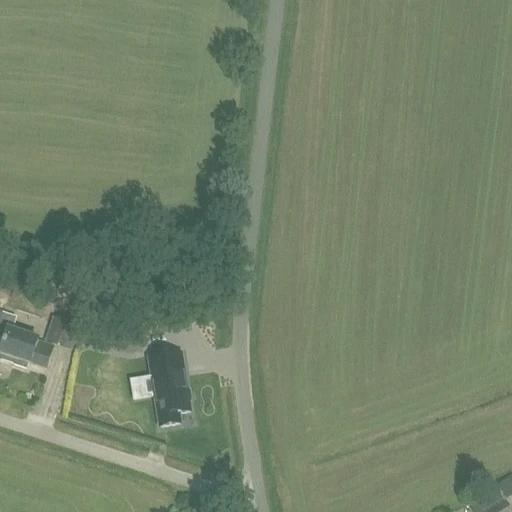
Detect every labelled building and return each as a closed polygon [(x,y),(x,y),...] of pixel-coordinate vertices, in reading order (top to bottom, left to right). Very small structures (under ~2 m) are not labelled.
[(1,356),(2,356),(16,360),(15,365),(28,369),(30,365),(32,365),(32,363),(47,368),(53,348),(38,344),(39,340),(9,331),(13,318),(2,314),(0,313),(0,346),(4,348),(1,356)] [(47,343),(75,353),(83,325),(55,318),(47,343)] [(96,348),(99,336),(91,334),(91,335),(86,334),(86,335),(82,334),(80,343),(84,344),(84,345),(89,346),(96,348)] [(179,416),(191,414),(182,357),(150,362),(153,380),(156,399),(161,429),(181,426),(179,416)] [(511,511),(497,487),(470,502),(467,504),(471,511),(511,511)]
